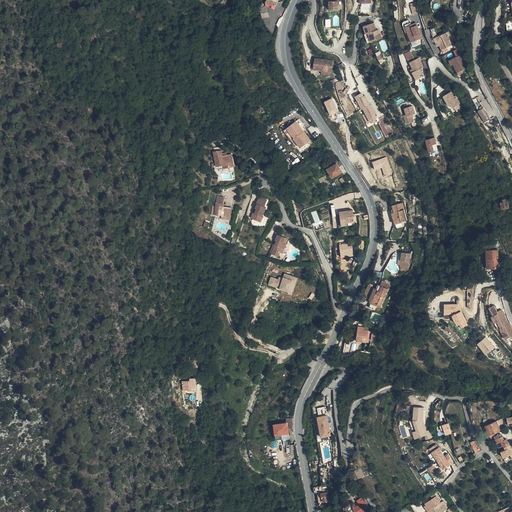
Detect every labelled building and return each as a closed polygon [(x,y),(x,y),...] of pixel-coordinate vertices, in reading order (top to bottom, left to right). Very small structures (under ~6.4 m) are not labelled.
[(339,0),(335,0),(331,0),(332,9),(341,10),(341,0),(339,0)] [(379,21),(368,23),(370,32),(372,32),(373,40),(384,38),(383,29),(380,29),(379,21)] [(420,21),(411,25),(413,31),(411,32),(416,41),(427,37),(420,21)] [(451,32),(440,37),(444,45),(446,49),(451,47),(457,45),(451,32)] [(407,61),(413,58),(410,51),(404,53),(407,61)] [(465,55),(455,59),(457,64),(460,72),(466,71),(470,69),(465,55)] [(427,68),(424,58),(413,62),(416,70),(415,71),(417,78),(428,74),(426,69),(427,68)] [(334,72),(336,61),(316,59),(315,70),(324,71),(332,72),(334,72)] [(364,92),(354,97),(363,114),(362,115),(367,124),(377,119),(364,92)] [(452,95),(447,98),(444,100),(449,109),(452,108),(454,111),(460,108),(452,95)] [(324,101),(329,115),(338,112),(333,98),(324,101)] [(496,111),(490,100),(483,104),(487,109),(481,112),(488,122),(493,120),(493,121),(499,117),(496,111)] [(404,113),(406,119),(410,128),(416,126),(414,119),(417,118),(413,109),(404,113)] [(300,122),(298,124),(306,133),(308,132),(300,122)] [(306,133),(298,124),(290,130),(298,140),(305,149),(315,141),(308,132),(306,133)] [(298,140),(290,130),(288,132),(296,142),(298,140)] [(427,145),(431,157),(436,155),(435,150),(438,148),(436,142),(427,145)] [(223,154),(222,152),(222,150),(214,151),(217,166),(225,165),(225,168),(231,167),(230,164),(234,163),(233,152),(228,153),(223,154)] [(374,170),(381,168),(384,176),(392,174),(387,157),(372,162),(374,170)] [(352,175),(344,160),(331,166),(338,181),(352,175)] [(252,217),(259,220),(261,215),(263,216),(267,206),(265,205),(268,199),(259,195),(257,201),(258,202),(255,207),(257,208),(255,212),(254,212),(252,217)] [(224,206),(225,197),(217,196),(215,215),(222,215),(221,219),(227,220),(227,217),(231,217),(232,207),(224,206)] [(399,207),(400,221),(402,220),(402,219),(407,218),(403,200),(399,201),(399,207)] [(394,222),(400,221),(399,207),(399,201),(390,203),(394,222)] [(345,224),(358,224),(357,212),(344,213),(345,224)] [(277,241),(276,245),(272,253),(278,256),(282,246),(284,247),(288,237),(279,233),(276,240),(277,241)] [(349,247),(349,245),(341,246),(342,256),(350,255),(352,256),(354,255),(355,254),(354,246),(349,247)] [(489,259),(489,268),(501,268),(501,256),(499,256),(499,249),(487,249),(487,259),(489,259)] [(408,265),(409,265),(411,252),(402,251),(401,259),(403,259),(402,264),(408,265)] [(283,290),(292,293),(298,277),(285,273),(284,277),(280,276),(279,278),(272,276),(269,284),(283,289),(283,290)] [(379,281),(370,297),(377,301),(376,305),(379,307),(389,286),(387,284),(388,281),(388,280),(384,278),(382,282),(379,281)] [(469,324),(459,303),(445,303),(445,313),(452,313),(458,325),(460,323),(462,327),(469,324)] [(511,323),(503,310),(499,312),(499,311),(495,304),(489,308),(493,316),(492,317),(495,323),(498,321),(502,328),(501,329),(506,338),(511,335),(511,328),(510,324),(511,323)] [(364,327),(364,324),(357,324),(357,339),(367,340),(368,334),(370,334),(371,328),(367,328),(367,327),(364,327)] [(495,346),(487,336),(478,343),(486,353),(495,346)] [(197,377),(192,377),(192,381),(188,381),(183,381),(184,390),(191,390),(191,388),(197,388),(197,377)] [(425,435),(426,439),(436,436),(434,428),(428,430),(424,419),(425,406),(414,405),(413,419),(417,429),(413,431),(415,438),(425,435)] [(332,435),(328,414),(318,416),(322,437),(332,435)] [(288,428),(292,427),(292,416),(285,417),(285,421),(273,423),(274,428),(271,428),(272,431),(274,431),(274,433),(282,432),(283,437),(289,437),(288,428)] [(452,432),(449,422),(441,425),(442,429),(445,428),(446,433),(452,432)] [(487,425),(487,427),(489,433),(498,430),(495,422),(487,425)] [(508,439),(507,435),(504,436),(497,439),(498,444),(503,442),(509,439),(508,439)] [(482,449),(477,438),(471,441),(476,452),(482,449)] [(511,453),(511,446),(511,445),(509,439),(503,442),(505,446),(501,448),(505,457),(508,455),(507,452),(510,451),(511,454),(511,453)] [(445,455),(440,446),(432,451),(443,468),(454,461),(449,453),(445,455)] [(353,469),(357,475),(364,471),(360,464),(353,469)] [(329,494),(328,489),(321,490),(323,498),(328,498),(328,494),(329,494)] [(377,504),(371,493),(368,495),(374,505),(377,504)] [(437,493),(431,497),(441,511),(449,507),(444,499),(442,501),(437,493)] [(353,506),(356,511),(357,510),(358,511),(361,511),(370,506),(364,496),(362,498),(361,496),(357,499),(358,500),(359,502),(357,503),(353,506)] [(439,511),(441,511),(431,497),(426,500),(430,508),(429,508),(431,511),(439,511)]
